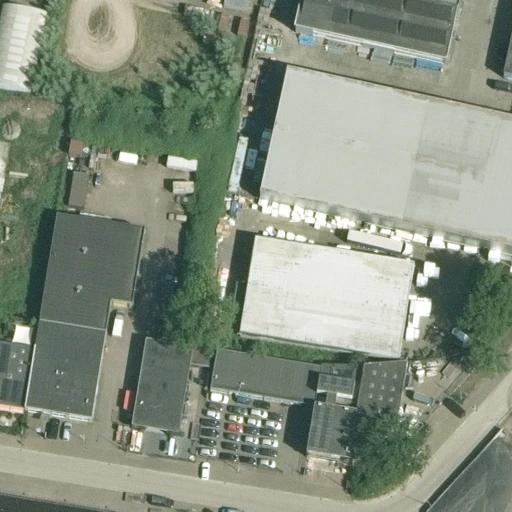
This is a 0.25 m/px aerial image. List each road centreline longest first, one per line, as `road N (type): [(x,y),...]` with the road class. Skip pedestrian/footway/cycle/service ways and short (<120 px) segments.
road 1 (unclassified): [(318,511),(0,458)]
road 2 (unclassified): [(387,511),(421,495),(511,395)]
